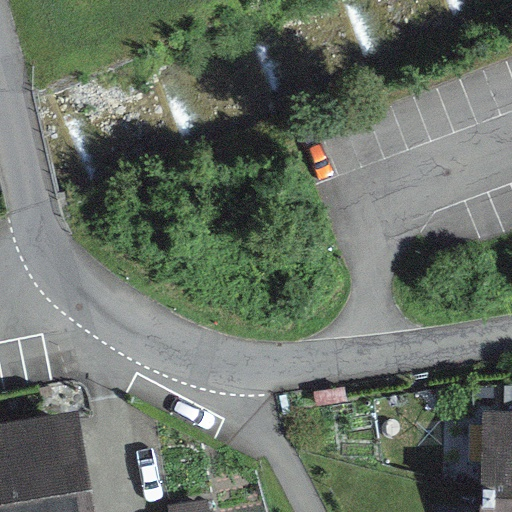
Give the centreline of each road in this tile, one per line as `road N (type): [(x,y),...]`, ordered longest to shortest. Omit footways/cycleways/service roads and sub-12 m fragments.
road 1 (residential): [(511,334),(373,356),(232,364),(173,348),(113,317),(48,255)]
road 2 (residential): [(48,255),(0,66)]
